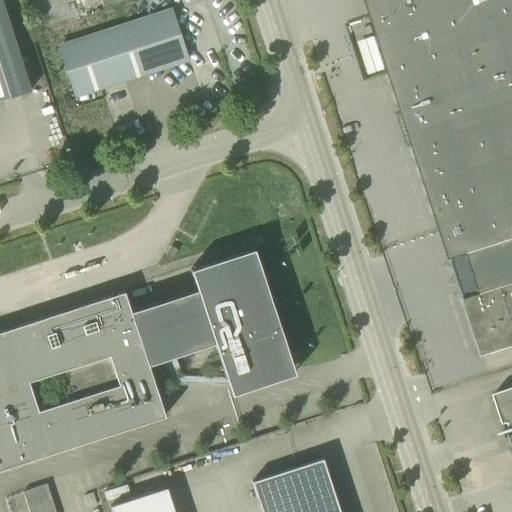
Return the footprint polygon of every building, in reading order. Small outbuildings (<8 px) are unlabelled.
[(1,0),(0,0),(0,100),(31,90),(1,0)] [(511,0),(366,0),(371,16),(390,72),(440,226),(442,231),(450,259),(453,258),(465,297),(511,281),(511,0)] [(60,47),(76,94),(187,58),(171,11),(60,47)] [(0,331),(0,469),(165,416),(148,365),(215,343),(232,394),(295,373),(254,248),(191,269),(197,290),(131,311),(124,291),(0,331)] [(511,281),(465,297),(463,298),(463,300),(464,299),(482,353),(483,354),(482,355),(482,356),(483,356),(484,356),(484,355),(511,345),(511,281)] [(511,388),(495,394),(507,431),(511,429),(511,388)] [(252,481),(262,511),(340,511),(323,458),(252,481)] [(24,492),(30,511),(56,511),(47,484),(24,492)] [(158,511),(153,495),(111,509),(112,511),(158,511)]
